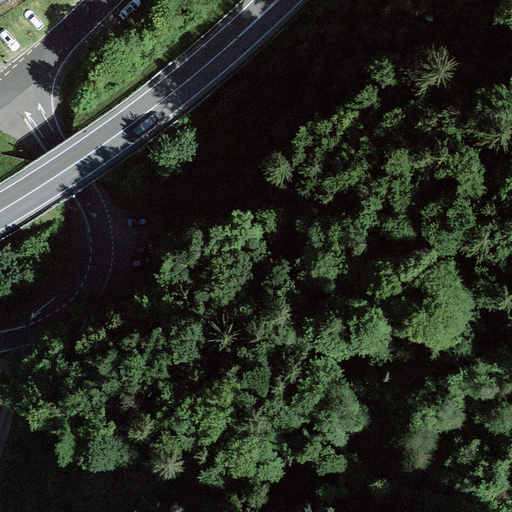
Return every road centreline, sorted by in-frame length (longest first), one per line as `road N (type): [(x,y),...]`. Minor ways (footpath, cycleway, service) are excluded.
road 1 (primary): [(279,0),(159,104),(0,212)]
road 2 (tertiary): [(0,342),(64,315),(85,283),(95,245),(81,191),(8,88)]
road 3 (tertiary): [(8,88),(106,0)]
